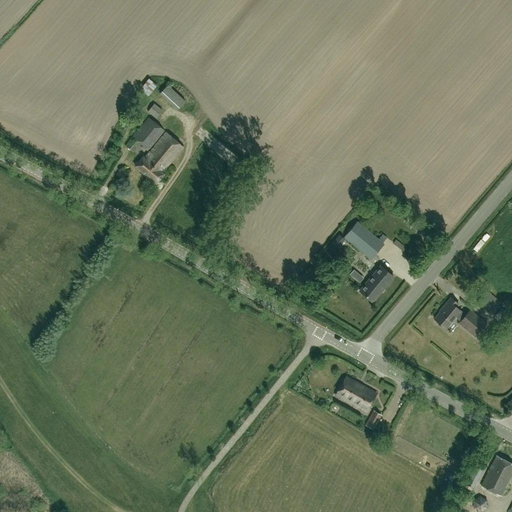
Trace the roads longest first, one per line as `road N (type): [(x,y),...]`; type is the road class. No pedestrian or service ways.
road 1 (tertiary): [(364,356),(0,153)]
road 2 (unclassified): [(364,356),(511,179)]
road 3 (tertiary): [(511,437),(364,356)]
